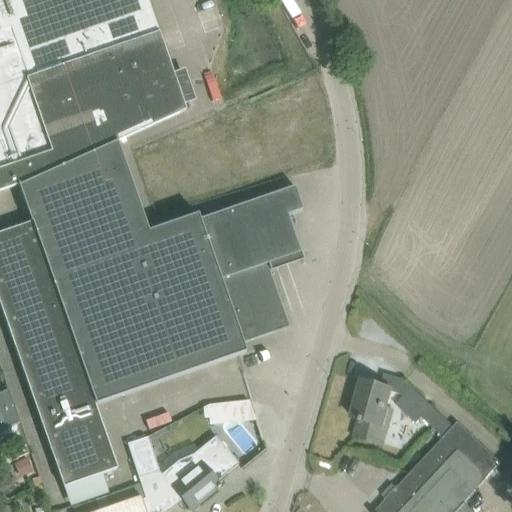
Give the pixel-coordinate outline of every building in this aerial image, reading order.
[(0,0),(0,192),(18,186),(116,143),(186,111),(162,41),(147,0),(0,0)] [(267,171),(305,164),(296,112),(258,120),(267,171)] [(224,116),(160,135),(181,204),(244,186),(224,116)] [(116,143),(18,186),(31,223),(0,233),(0,306),(63,488),(117,470),(95,406),(245,354),(242,343),(289,327),(267,265),(300,253),(287,215),(302,210),(294,188),(276,194),(200,220),(199,215),(148,234),(116,143)] [(363,383),(353,418),(361,420),(357,437),(375,442),(384,410),(385,410),(390,392),(401,395),(404,398),(397,406),(416,424),(422,418),(433,428),(443,417),(432,407),(405,381),(384,375),(381,388),(363,383)] [(0,431),(2,431),(11,427),(19,423),(7,391),(0,393),(0,431)] [(2,431),(0,431),(0,467),(30,453),(19,423),(11,427),(2,431)] [(383,495),(386,499),(374,511),(473,511),(464,503),(501,464),(458,423),(397,488),(393,484),(383,495)] [(165,428),(147,438),(149,444),(168,434),(165,428)] [(217,482),(238,465),(215,436),(192,456),(178,461),(161,475),(173,490),(190,511),(220,486),(217,482)] [(149,444),(147,438),(127,445),(138,479),(159,472),(149,444)] [(144,511),(143,507),(140,498),(134,500),(130,488),(91,502),(92,506),(88,507),(89,511),(144,511)]
